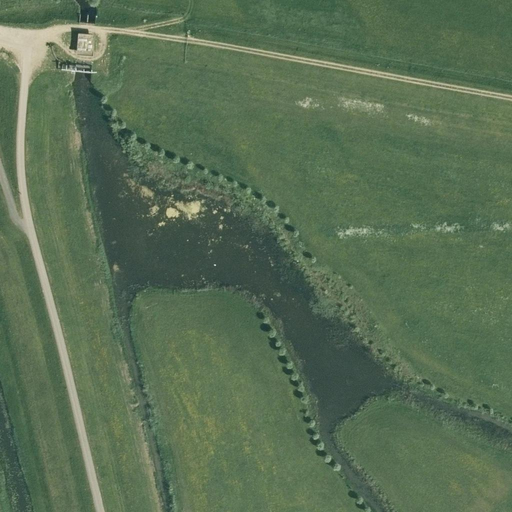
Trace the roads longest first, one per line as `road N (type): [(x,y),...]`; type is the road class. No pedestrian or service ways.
road 1 (track): [(26,49),(64,26),(94,29),(511,98)]
road 2 (unclassified): [(26,49),(24,202),(100,511)]
